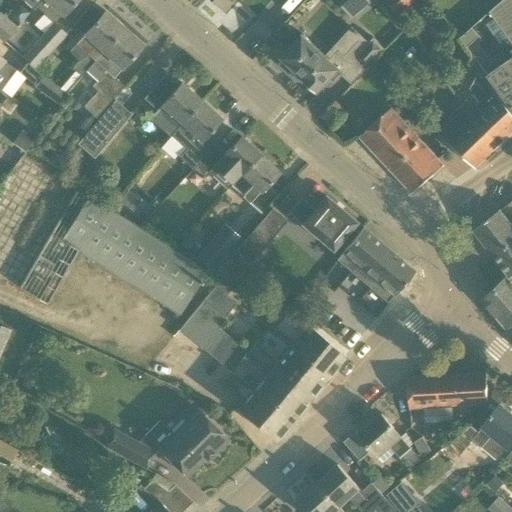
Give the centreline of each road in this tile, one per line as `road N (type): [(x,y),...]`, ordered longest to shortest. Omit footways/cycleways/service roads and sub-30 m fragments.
road 1 (residential): [(414,235),(154,0)]
road 2 (residential): [(225,511),(452,303)]
road 3 (residential): [(511,158),(414,235)]
